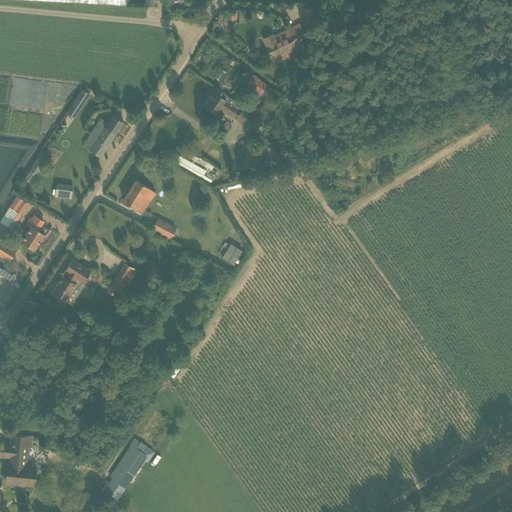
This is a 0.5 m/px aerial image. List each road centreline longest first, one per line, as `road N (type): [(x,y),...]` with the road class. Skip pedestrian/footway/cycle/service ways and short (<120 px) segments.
road 1 (unclassified): [(0,329),(195,38)]
road 2 (unclassified): [(0,9),(170,25),(195,38)]
road 3 (track): [(511,428),(384,511)]
